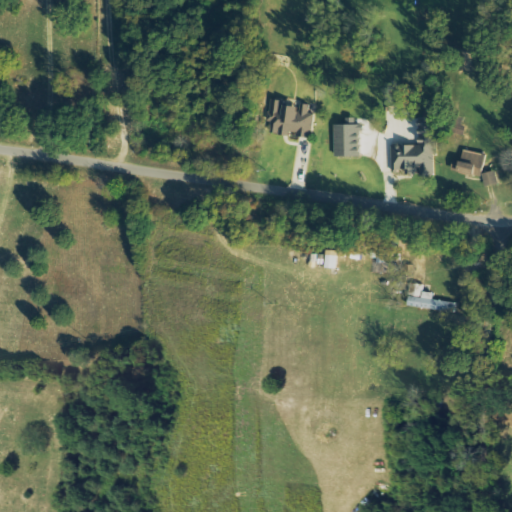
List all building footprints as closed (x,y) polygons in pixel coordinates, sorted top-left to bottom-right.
[(271,134),(293,137),(293,136),(313,139),(316,115),(311,114),(312,108),(285,105),(286,102),(273,100),(270,121),(273,121),(271,134)] [(439,119),(423,119),(423,146),(394,147),(394,174),(417,173),(417,169),(432,168),(431,155),(440,155),(439,119)] [(487,154),(465,151),(464,162),(455,161),(454,172),(484,176),(487,154)] [(488,187),(500,185),(497,172),(485,174),(488,187)] [(436,301),(437,294),(426,292),(427,286),(413,284),(410,306),(456,314),(458,304),(436,301)]
